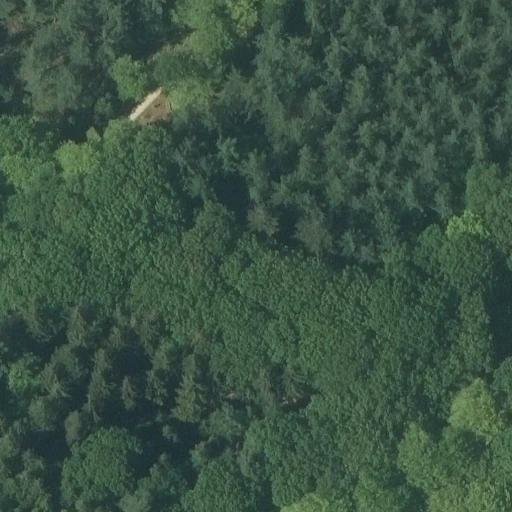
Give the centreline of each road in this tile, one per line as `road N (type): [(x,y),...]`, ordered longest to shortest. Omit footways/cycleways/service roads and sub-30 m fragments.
road 1 (track): [(0,254),(511,390)]
road 2 (track): [(259,0),(0,262)]
road 3 (track): [(250,511),(511,304)]
road 4 (track): [(6,255),(15,354),(70,511)]
